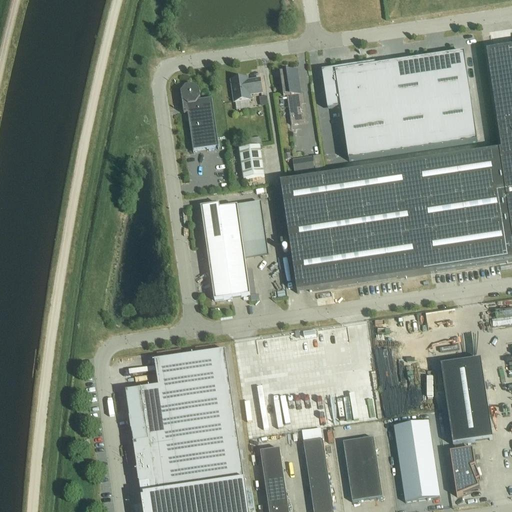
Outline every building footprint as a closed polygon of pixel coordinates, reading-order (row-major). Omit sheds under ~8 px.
[(322,73),(328,112),(341,110),(349,163),(478,144),(464,55),(376,68),(375,65),(322,73)] [(291,74),(291,73),(280,74),(284,98),(291,97),(291,98),(292,98),(293,110),(289,111),(291,127),(308,124),(303,95),(300,95),(296,73),(291,74)] [(250,102),(249,96),(263,94),(261,80),(247,82),(247,79),(231,81),(235,104),(250,102)] [(492,84),(502,152),(281,185),(298,295),(511,262),(511,80),(493,83),(492,84)] [(182,102),(186,105),(193,154),(194,154),(194,152),(218,149),(218,151),(219,151),(212,100),(198,102),(200,99),(199,92),(193,87),(186,88),(181,94),(182,102)] [(251,148),(262,147),(261,139),(250,140),(251,148)] [(262,147),(242,150),(246,179),(266,176),(262,147)] [(313,159),(293,161),(295,173),(314,170),(313,159)] [(220,207),(201,209),(215,303),(251,298),(238,208),(220,210),(220,207)] [(160,388),(127,393),(142,498),(144,497),(144,501),(142,501),(143,511),(249,511),(227,352),(156,362),(160,388)] [(463,452),(463,451),(462,446),(493,441),(481,361),(441,367),(453,447),(456,447),(457,453),(450,454),(457,499),(463,497),(480,494),(479,485),(478,486),(476,482),(481,480),(475,465),(473,451),(463,452)] [(429,424),(394,429),(406,504),(440,499),(429,424)] [(374,440),(343,444),(352,504),(383,500),(374,440)] [(333,511),(323,442),(304,445),(313,511),(333,511)] [(288,511),(280,452),(261,454),(269,511),(288,511)]
